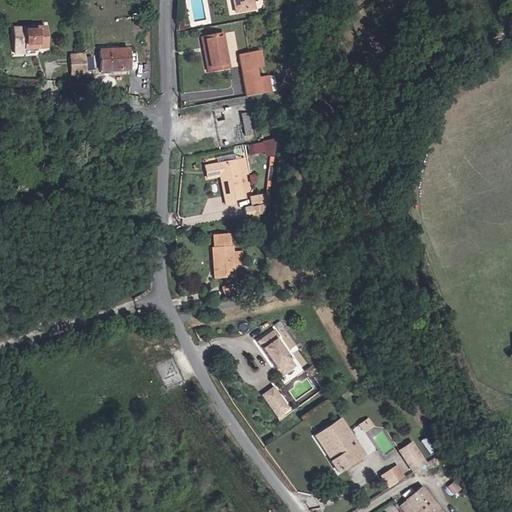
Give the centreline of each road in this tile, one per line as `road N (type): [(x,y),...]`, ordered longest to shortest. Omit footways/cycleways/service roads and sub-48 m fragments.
road 1 (unclassified): [(156,132),(164,293),(208,385),(299,511)]
road 2 (unclassified): [(0,87),(127,101),(143,107),(156,132)]
road 3 (track): [(0,346),(164,293)]
road 4 (residential): [(156,132),(171,78),(170,0)]
